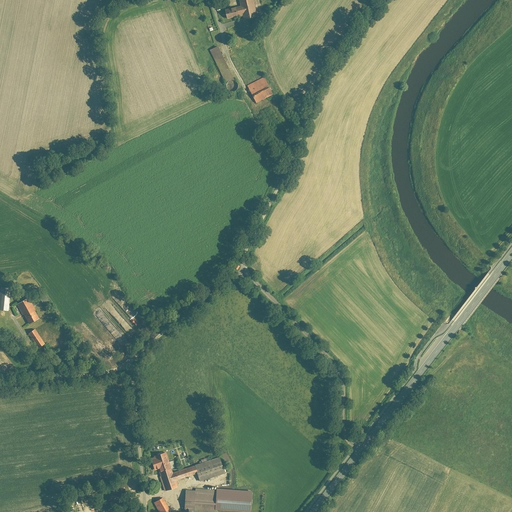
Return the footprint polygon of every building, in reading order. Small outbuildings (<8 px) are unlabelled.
[(226,11),(228,20),(243,16),(244,22),(258,19),(253,0),(240,0),(241,8),(226,11)] [(221,47),(211,52),(225,84),(235,80),(221,47)] [(265,79),(248,88),(256,105),(273,97),(265,79)] [(2,289),(0,304),(0,312),(8,313),(12,290),(2,289)] [(46,296),(40,300),(46,308),(52,304),(46,296)] [(28,299),(17,305),(29,326),(41,320),(28,299)] [(37,329),(28,335),(39,350),(48,344),(37,329)] [(198,475),(200,482),(226,474),(221,459),(196,467),(196,468),(173,475),(166,453),(154,457),(165,492),(177,488),(176,482),(198,475)] [(130,491),(127,483),(103,492),(109,509),(119,505),(115,497),(130,491)] [(216,511),(218,492),(187,490),(185,511),(216,511)] [(154,505),(157,511),(171,511),(164,499),(154,505)]
